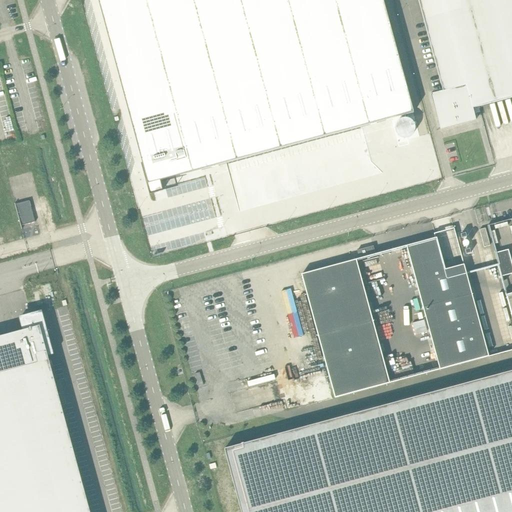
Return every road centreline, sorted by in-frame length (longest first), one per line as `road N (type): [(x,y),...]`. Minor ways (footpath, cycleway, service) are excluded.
road 1 (unclassified): [(121,286),(511,182)]
road 2 (unclassified): [(121,286),(46,0)]
road 3 (unclassified): [(184,511),(121,286)]
road 4 (unknown): [(451,198),(418,41)]
